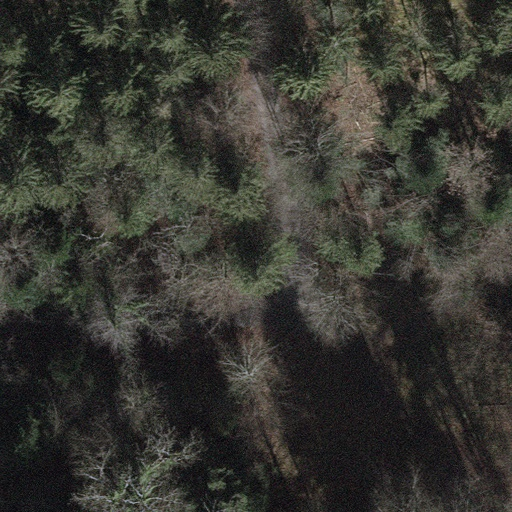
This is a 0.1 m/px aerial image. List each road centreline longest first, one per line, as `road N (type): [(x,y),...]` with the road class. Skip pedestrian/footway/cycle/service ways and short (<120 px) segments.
road 1 (track): [(252,0),(312,331)]
road 2 (track): [(312,331),(0,329)]
road 3 (track): [(312,331),(447,312),(511,275)]
